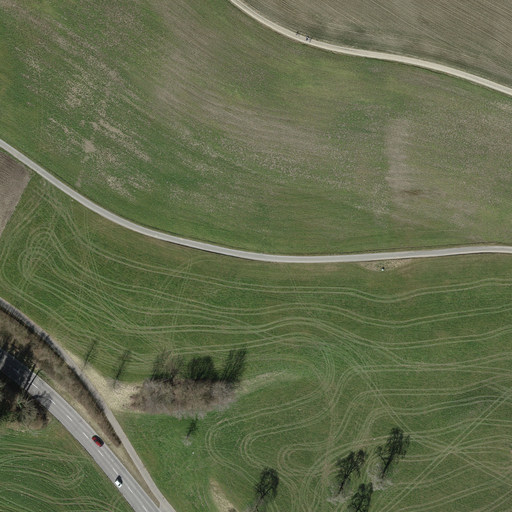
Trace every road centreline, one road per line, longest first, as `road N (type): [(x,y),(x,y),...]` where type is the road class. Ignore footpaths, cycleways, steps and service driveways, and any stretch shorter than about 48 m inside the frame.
road 1 (track): [(511,250),(266,258),(184,242),(127,225),(0,143)]
road 2 (track): [(511,92),(426,63),(286,34),(234,0)]
road 3 (tertiary): [(0,359),(63,411),(147,511)]
